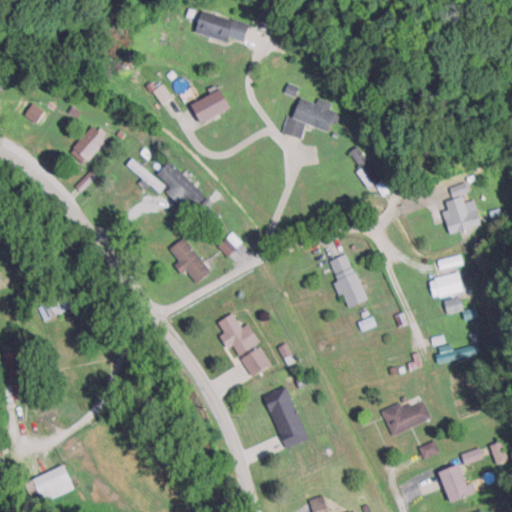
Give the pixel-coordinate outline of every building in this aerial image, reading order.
[(248,25),(215,15),(212,24),(200,20),(197,32),(242,46),(248,25)] [(190,105),(201,124),(229,109),(218,90),(190,105)] [(48,114),(23,95),(12,110),(37,129),(48,114)] [(328,131),(336,104),(317,99),(316,102),(296,96),(285,134),(301,138),(305,124),(328,131)] [(66,152),(81,167),(107,141),(92,126),(66,152)] [(372,183),(379,177),(356,148),(349,153),(372,183)] [(201,193),(169,162),(157,175),(189,206),(201,193)] [(443,213),(449,234),(481,224),(473,200),(464,202),(462,196),(444,202),(447,211),(443,213)] [(169,249),(195,285),(210,273),(184,238),(169,249)] [(347,308),(366,301),(347,254),(329,262),(347,308)] [(428,282),(434,299),(465,289),(458,271),(428,282)] [(37,306),(43,321),(72,310),(66,295),(37,306)] [(259,344),(248,325),(241,329),(232,314),(217,323),(224,334),(219,337),(226,349),(232,345),(238,356),(259,344)] [(271,365),(259,348),(240,360),(252,378),(271,365)] [(348,384),(388,378),(384,348),(363,352),(364,361),(345,364),(348,384)] [(6,402),(25,400),(19,351),(1,353),(6,402)] [(307,441),(286,387),(264,396),(285,450),(307,441)] [(393,437),(431,419),(423,401),(403,410),(400,403),(381,412),(393,437)] [(462,455),(464,465),(482,460),(479,450),(462,455)] [(0,487),(9,483),(0,462),(0,487)] [(74,486),(57,466),(35,484),(48,499),(58,491),(63,496),(74,486)] [(448,503),(473,496),(469,486),(466,488),(459,466),(438,473),(448,503)] [(313,511),(352,511),(350,511),(327,511),(323,497),(310,501),(313,511)]
